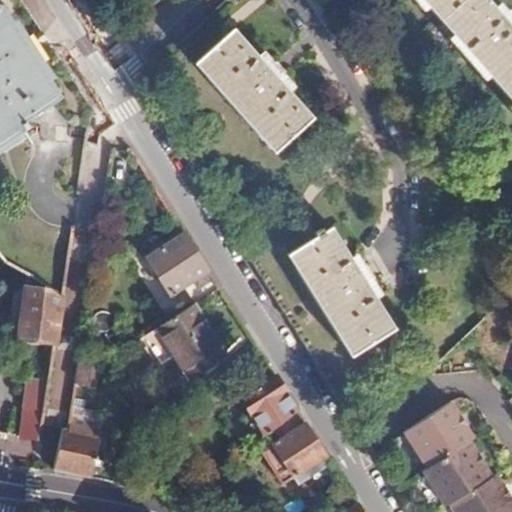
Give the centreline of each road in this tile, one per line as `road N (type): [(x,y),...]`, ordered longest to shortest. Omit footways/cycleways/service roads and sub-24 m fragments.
road 1 (residential): [(385,511),(114,76)]
road 2 (secondary): [(151,511),(0,479)]
